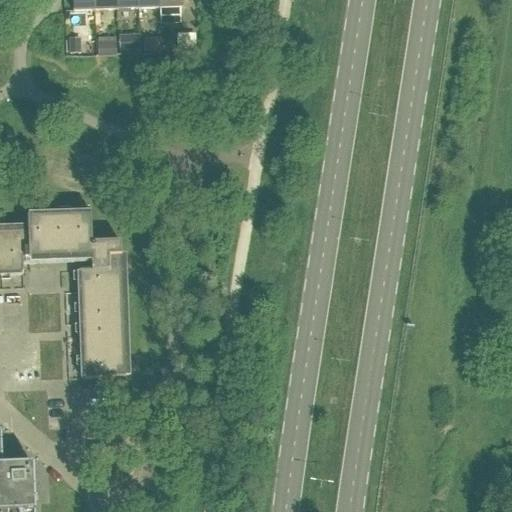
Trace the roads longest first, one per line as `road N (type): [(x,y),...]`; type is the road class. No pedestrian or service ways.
road 1 (secondary): [(349,511),(426,0)]
road 2 (secondary): [(361,0),(285,511)]
road 3 (residential): [(101,511),(0,406)]
